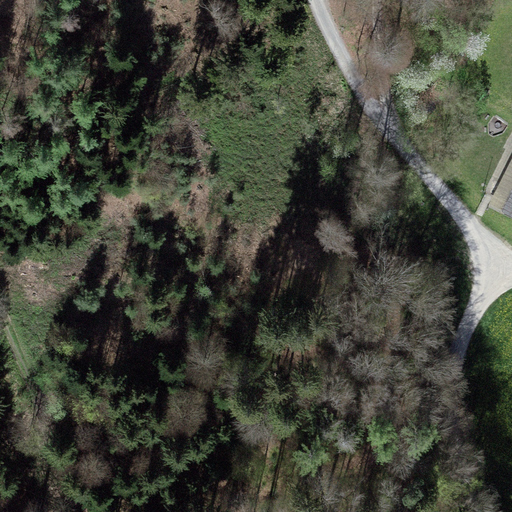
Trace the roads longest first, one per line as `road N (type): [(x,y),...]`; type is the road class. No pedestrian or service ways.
road 1 (unclassified): [(504,257),(464,326),(444,403),(475,511)]
road 2 (unclassified): [(391,126),(471,231),(504,257)]
road 3 (unclassified): [(320,0),(347,63),(391,126)]
road 4 (unclassified): [(378,0),(379,69),(391,126)]
